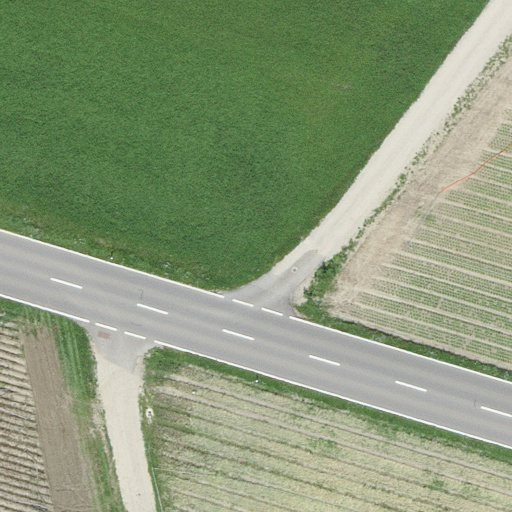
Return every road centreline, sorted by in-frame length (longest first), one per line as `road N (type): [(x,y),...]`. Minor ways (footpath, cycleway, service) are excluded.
road 1 (primary): [(0,264),(511,415)]
road 2 (track): [(261,341),(511,2)]
road 3 (track): [(142,511),(103,294)]
